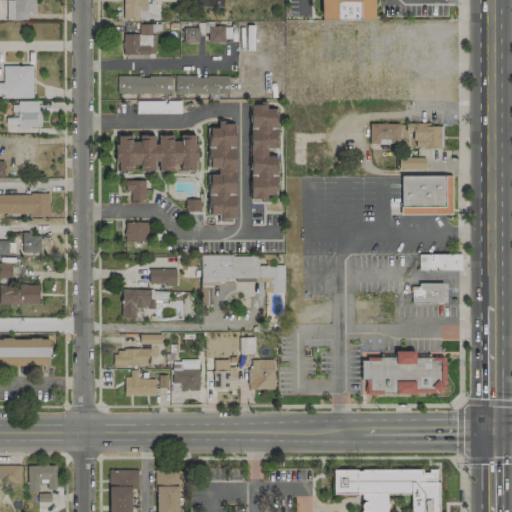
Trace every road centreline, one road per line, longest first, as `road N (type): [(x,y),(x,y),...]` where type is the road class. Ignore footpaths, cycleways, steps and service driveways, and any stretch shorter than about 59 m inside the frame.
road 1 (residential): [(82,0),(83,511)]
road 2 (tertiary): [(491,430),(0,432)]
road 3 (primary): [(491,305),(490,0)]
road 4 (primary): [(491,430),(491,305)]
